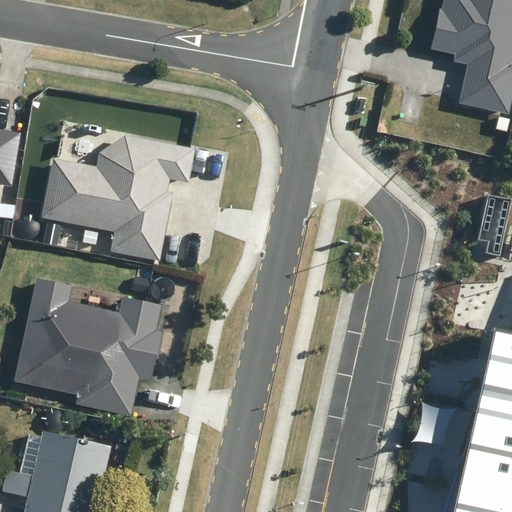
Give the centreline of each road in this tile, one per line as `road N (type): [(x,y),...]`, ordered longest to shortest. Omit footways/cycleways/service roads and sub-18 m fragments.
road 1 (residential): [(220,511),(311,70)]
road 2 (residential): [(311,70),(0,15)]
